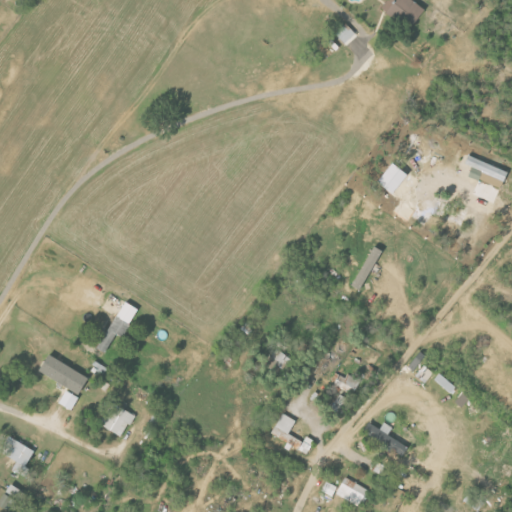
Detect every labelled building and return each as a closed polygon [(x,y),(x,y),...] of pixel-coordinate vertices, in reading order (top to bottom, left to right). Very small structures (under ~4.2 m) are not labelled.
[(397,0),(395,3),(391,0),(388,0),(383,8),(413,29),(427,9),(415,0),(397,0)] [(357,32),(346,22),(336,33),(346,44),(357,32)] [(484,171),(481,180),(504,187),(510,170),(469,157),(466,165),(484,171)] [(409,174),(394,162),(379,181),(394,193),(409,174)] [(383,249),(374,245),(355,287),(364,291),(383,249)] [(98,347),(106,352),(118,333),(124,337),(141,310),(128,301),(98,347)] [(41,371),(81,394),(90,377),(51,354),(41,371)] [(361,382),(348,374),(345,378),(337,373),(331,382),(354,395),(361,382)] [(456,387),(440,373),(435,379),(451,393),(456,387)] [(101,425),(124,436),(135,413),(111,402),(101,425)] [(272,434),(288,443),(287,445),(307,455),(315,440),(308,436),(305,442),(290,434),(297,421),(283,414),(272,434)] [(394,428),(386,422),(381,429),(370,421),(364,430),(403,457),(409,448),(389,434),(394,428)] [(36,450),(10,436),(1,452),(27,467),(36,450)] [(369,489),(346,477),(336,494),(360,507),(369,489)] [(333,497),(338,487),(327,481),(322,491),(333,497)] [(8,492),(23,501),(27,494),(12,484),(8,492)]
